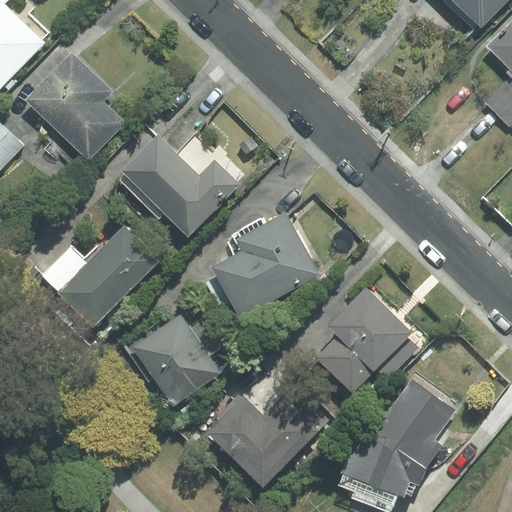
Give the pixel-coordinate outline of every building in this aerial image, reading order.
[(0,0),(0,82),(4,87),(5,88),(51,42),(43,34),(23,15),(11,3),(13,0),(0,0)] [(511,0),(463,0),(485,21),(488,24),(511,0)] [(511,22),(491,43),(511,64),(511,22)] [(79,51),(33,97),(94,157),(131,120),(110,99),(119,90),(117,88),(112,83),(94,65),(79,51)] [(511,123),(511,78),(489,100),(498,109),(511,123)] [(14,130),(0,116),(0,173),(29,144),(14,130)] [(165,133),(130,168),(196,233),(245,183),(243,181),(219,158),(205,172),(203,171),(173,141),(165,133)] [(250,248),(220,265),(225,273),(243,304),(249,316),(326,273),(304,234),(291,210),(270,222),(268,219),(266,216),(243,229),(247,236),(243,237),(250,248)] [(81,273),(64,290),(100,325),(166,258),(130,223),(81,273)] [(243,304),(225,273),(217,278),(209,282),(226,313),(243,304)] [(374,284),(336,321),(345,331),(315,361),(352,397),(419,330),(403,313),(374,284)] [(193,325),(185,313),(138,345),(179,404),(226,371),(214,355),(193,325)] [(210,313),(193,325),(214,355),(231,343),(210,313)] [(439,393),(416,377),(379,429),(367,424),(349,469),(351,469),(346,481),(403,503),(406,492),(413,494),(419,479),(427,482),(434,466),(449,443),(442,437),(460,409),(458,407),(439,393)] [(271,412),(250,392),(216,428),(273,482),(327,426),(291,392),(271,412)]
